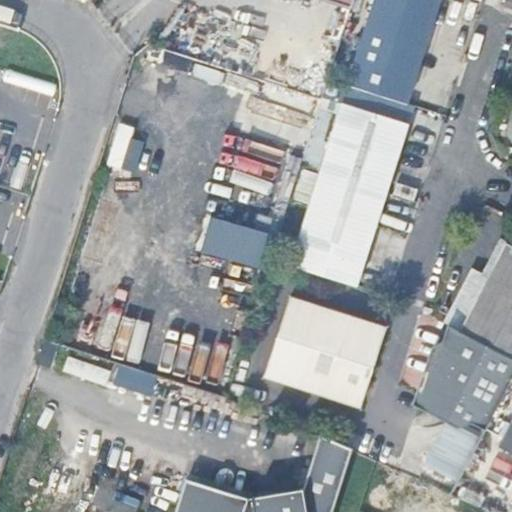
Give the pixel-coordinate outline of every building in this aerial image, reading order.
[(351,0),(321,0),(348,9),(351,0)] [(436,0),(370,0),(343,87),(404,107),(436,0)] [(405,126),(411,109),(404,107),(343,87),(325,82),(297,170),(299,170),(315,175),(338,104),(405,126)] [(338,104),(315,175),(383,197),(383,195),(405,126),(338,104)] [(315,175),(299,170),(288,204),(304,209),(315,175)] [(304,209),(285,267),(354,287),(383,197),(315,175),(304,209)] [(511,246),(504,242),(486,275),(457,330),(511,358),(511,246)] [(457,330),(486,275),(471,267),(441,323),(443,324),(457,330)] [(333,402),(356,409),(382,328),(286,299),(262,379),(333,402)] [(448,412),(482,429),(511,370),(511,358),(457,330),(443,324),(419,397),(448,412)] [(56,345),(42,340),(34,364),(48,369),(56,345)] [(63,371),(106,386),(111,371),(68,356),(63,371)] [(151,396),(157,377),(120,365),(114,384),(151,396)] [(423,459),(457,476),(482,429),(448,412),(423,459)] [(511,423),(500,448),(511,454),(511,423)] [(331,511),(350,454),(317,440),(300,493),(245,502),(183,482),(173,511),(331,511)]
